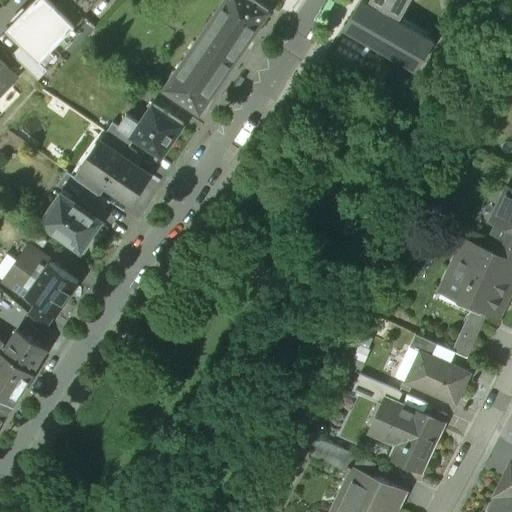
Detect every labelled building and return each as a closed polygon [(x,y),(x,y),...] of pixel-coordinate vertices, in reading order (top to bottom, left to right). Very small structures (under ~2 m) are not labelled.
[(50,0),(33,0),(6,28),(22,43),(40,61),(76,24),(50,0)] [(249,0),(226,0),(217,14),(216,14),(182,63),(183,64),(166,88),(198,111),(224,74),(223,73),(240,49),(241,49),(267,12),(249,0)] [(370,0),(369,2),(365,0),(361,0),(345,28),(346,29),(347,28),(416,70),(415,71),(416,72),(435,42),(399,20),(410,0),(370,0)] [(40,61),(22,43),(12,53),(38,78),(48,69),(40,61)] [(0,58),(0,92),(17,75),(0,58)] [(183,124),(153,103),(139,123),(127,115),(119,126),(131,134),(131,135),(135,137),(162,156),(183,124)] [(131,134),(119,126),(113,121),(107,131),(129,146),(135,137),(131,135),(131,134)] [(129,146),(107,131),(100,140),(130,162),(137,152),(129,146)] [(130,162),(100,140),(92,151),(96,154),(85,168),(82,166),(81,167),(105,184),(130,202),(149,175),(130,162)] [(105,184),(81,167),(74,177),(98,194),(105,184)] [(74,177),(66,172),(57,186),(63,190),(64,190),(71,195),(69,198),(97,218),(109,201),(98,194),(74,177)] [(511,185),(510,184),(495,216),(501,219),(511,224),(511,185)] [(97,218),(69,198),(71,195),(64,190),(63,190),(41,223),(84,253),(95,238),(91,235),(101,220),(97,218)] [(511,224),(501,219),(494,234),(500,237),(511,242),(511,224)] [(47,242),(31,230),(25,239),(41,251),(47,242)] [(511,256),(495,248),(467,235),(443,285),(474,300),(453,346),(454,346),(460,334),(464,332),(475,337),(489,307),(499,312),(509,293),(505,291),(511,275),(511,256)] [(511,242),(500,237),(495,248),(511,256),(511,242)] [(50,261),(29,246),(6,280),(27,295),(50,261)] [(78,280),(50,261),(27,295),(37,302),(55,314),(78,280)] [(55,314),(37,302),(29,313),(45,328),(55,314)] [(439,339),(417,329),(412,342),(422,347),(433,352),(439,339)] [(47,350),(17,331),(6,347),(1,355),(31,375),(47,350)] [(475,337),(464,332),(460,334),(454,346),(468,353),(475,337)] [(469,370),(432,352),(433,352),(422,347),(409,376),(456,398),(469,370)] [(31,375),(1,355),(0,356),(0,399),(10,407),(31,375)] [(402,387),(362,369),(355,385),(385,399),(388,394),(397,398),(402,387)] [(397,398),(388,394),(385,399),(373,427),(399,440),(393,453),(422,467),(444,419),(397,398)] [(0,422),(10,407),(0,399),(0,422)] [(357,450),(320,434),(312,450),(349,467),(352,462),(352,461),(357,450)] [(511,511),(511,459),(496,493),(498,494),(489,511),(490,511),(511,511)] [(407,487),(352,461),(352,462),(365,468),(349,502),(343,500),(337,511),(330,511),(320,507),(319,508),(326,511),(390,511),(393,506),(397,508),(407,487)]
